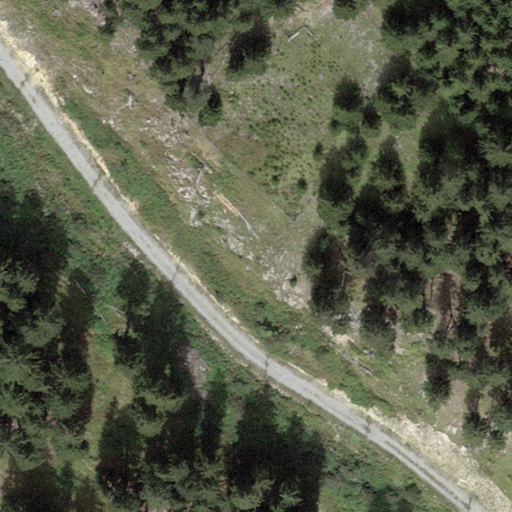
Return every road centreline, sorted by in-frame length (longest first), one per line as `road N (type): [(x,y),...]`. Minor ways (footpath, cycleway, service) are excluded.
road 1 (track): [(481,511),(437,463),(193,289),(0,43)]
road 2 (track): [(511,228),(436,91),(356,0)]
